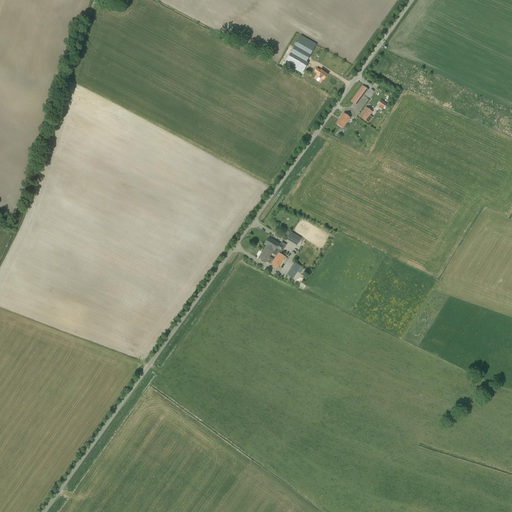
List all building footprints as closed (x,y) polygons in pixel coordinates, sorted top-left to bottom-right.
[(307,61),(309,58),(310,55),(315,46),(316,45),(300,36),(284,64),(302,74),(308,63),(306,62),(307,61)] [(317,68),(314,71),(318,74),(317,75),(316,76),(322,81),(323,80),(327,75),(323,72),(320,70),(320,71),(317,68)] [(361,88),(353,99),(357,103),(365,92),(361,88)] [(380,105),(383,108),(386,104),(381,100),(378,104),(380,105)] [(359,117),(368,123),(372,118),(369,116),(372,112),(366,107),(359,117)] [(343,113),(336,124),(342,129),(350,118),(343,113)] [(286,239),(297,245),(301,238),(291,232),(286,239)] [(267,238),(264,245),(265,246),(269,248),(273,250),(272,250),(273,251),(274,251),(277,253),(278,252),(281,254),(286,245),(281,242),(279,245),(274,242),(267,238)] [(265,246),(258,258),(266,262),(271,265),(278,269),(285,257),(281,254),(278,252),(277,253),(274,259),(269,257),(273,251),(272,250),(273,250),(269,248),(265,246)] [(300,266),(294,262),(287,274),(293,278),(300,266)]
